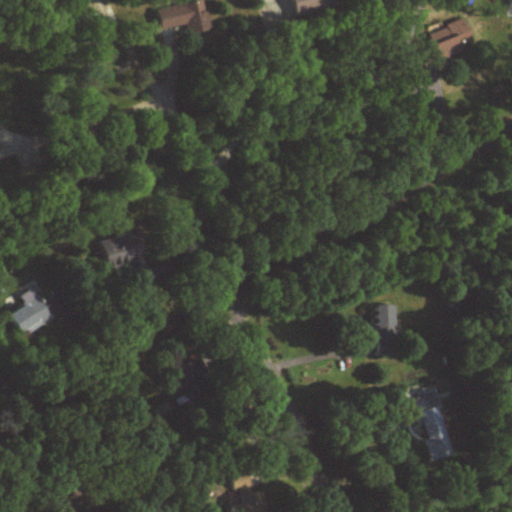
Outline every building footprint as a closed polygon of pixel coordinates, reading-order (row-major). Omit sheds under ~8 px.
[(288,0),(293,19),(338,8),(336,0),(288,0)] [(511,0),(503,0),(504,13),(511,13),(511,0)] [(153,10),(157,31),(182,26),(184,36),(205,32),(199,2),(153,10)] [(423,73),(477,50),(464,19),(425,36),(430,49),(416,56),(423,73)] [(135,235),(99,243),(106,273),(141,265),(135,235)] [(47,321),(30,290),(17,297),(23,308),(7,317),(18,337),(47,321)] [(373,358),(391,357),(390,307),(372,307),(373,358)] [(410,400),(427,464),(451,458),(434,394),(410,400)] [(247,494),(245,471),(228,473),(230,492),(234,491),(235,505),(225,506),(225,511),(260,511),(258,493),(247,494)]
